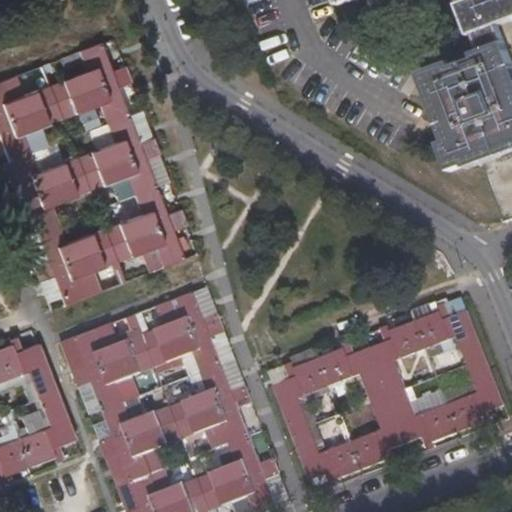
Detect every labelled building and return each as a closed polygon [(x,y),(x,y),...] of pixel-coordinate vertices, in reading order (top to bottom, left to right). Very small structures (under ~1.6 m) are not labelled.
[(511,0),(477,0),(462,7),(474,37),(477,36),(499,27),(511,22),(511,0)] [(483,54),(505,44),(499,27),(477,36),(483,54)] [(511,61),(505,44),(483,54),(476,56),(478,61),(456,70),(452,64),(424,76),(450,142),(443,145),(454,173),(468,166),(471,172),(483,165),(506,223),(511,220),(511,61)] [(130,84),(124,68),(112,73),(101,45),(79,53),(86,73),(18,98),(10,102),(2,82),(0,82),(0,140),(19,190),(6,195),(13,214),(26,209),(47,261),(34,266),(40,284),(53,279),(64,307),(87,298),(78,279),(140,254),(148,274),(183,260),(173,233),(185,227),(180,211),(166,215),(146,161),(158,156),(151,139),(138,144),(117,90),(130,84)] [(63,70),(77,65),(73,55),(59,61),(63,70)] [(18,98),(11,78),(2,82),(10,102),(18,98)] [(211,511),(232,504),(235,511),(270,511),(279,509),(268,480),(280,476),(274,459),(261,464),(241,409),(253,405),(246,388),(233,392),(213,338),(225,333),(219,316),(205,321),(195,294),(158,308),(165,327),(122,345),(114,325),(77,339),(81,350),(67,356),(91,417),(139,397),(132,379),(156,370),(163,388),(173,384),(169,373),(186,367),(198,398),(185,403),(197,436),(206,432),(214,451),(218,450),(225,468),(173,488),(167,469),(165,470),(157,451),(184,441),(183,440),(163,388),(139,398),(146,417),(125,425),(131,443),(118,447),(115,439),(102,444),(109,461),(122,456),(142,509),(134,511),(211,511)] [(451,318),(449,310),(441,313),(444,321),(451,318)] [(444,321),(441,313),(391,332),(394,341),(387,343),(355,355),(347,358),(345,350),(294,369),(298,378),(291,380),(274,387),(311,481),(334,472),(337,481),(387,461),(384,452),(430,435),(433,444),(484,425),(481,416),(504,407),(468,312),(451,318),(444,321)] [(391,332),(384,335),(387,343),(394,341),(391,332)] [(0,350),(0,483),(4,481),(3,478),(53,458),(54,462),(61,459),(57,448),(74,442),(37,346),(13,355),(9,347),(0,350)] [(355,355),(352,347),(345,350),(347,358),(355,355)] [(294,369),(288,371),(291,380),(298,378),(294,369)] [(109,422),(96,426),(102,444),(115,439),(109,422)] [(197,459),(189,438),(183,440),(184,441),(191,460),(197,459)]
